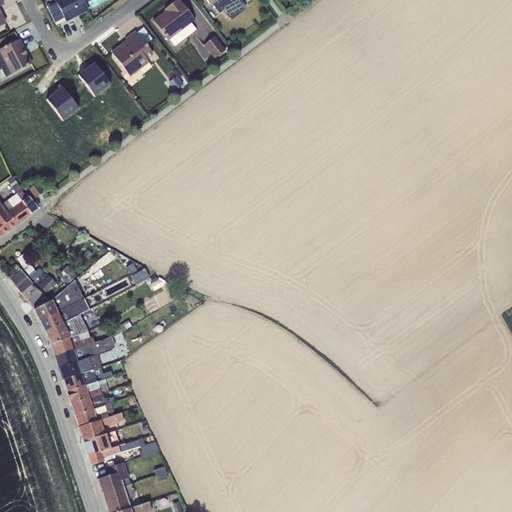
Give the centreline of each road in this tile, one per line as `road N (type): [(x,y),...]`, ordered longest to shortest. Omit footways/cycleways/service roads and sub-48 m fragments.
road 1 (residential): [(0,289),(43,360),(92,511)]
road 2 (residential): [(27,0),(50,45),(63,50),(136,0)]
